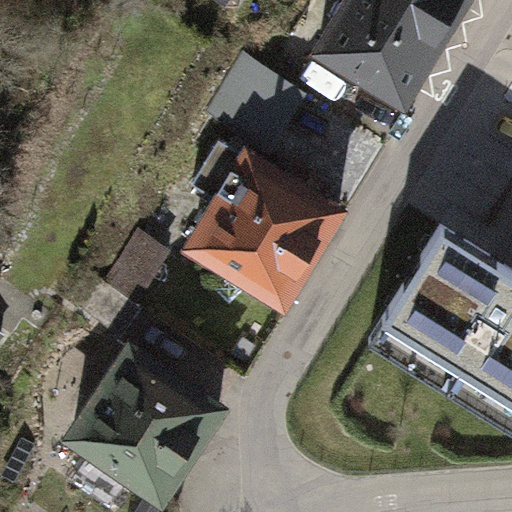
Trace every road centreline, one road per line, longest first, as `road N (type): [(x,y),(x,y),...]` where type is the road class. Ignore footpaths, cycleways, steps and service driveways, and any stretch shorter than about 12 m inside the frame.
road 1 (residential): [(293,511),(273,391),(511,7)]
road 2 (residential): [(511,486),(318,511)]
